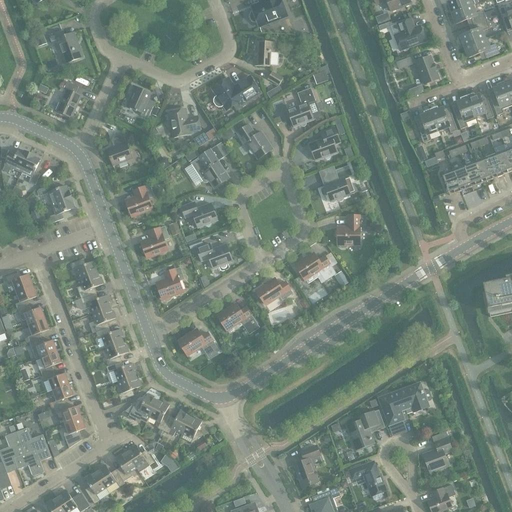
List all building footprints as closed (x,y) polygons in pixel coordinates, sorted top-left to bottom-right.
[(253,23),(255,23),(257,22),(258,23),(267,20),(268,23),(269,22),(271,23),(276,21),(277,19),(287,15),(280,0),(259,0),(261,5),(252,8),(253,11),(251,12),(250,14),(249,16),(249,18),(250,20),(251,22),(253,23)] [(374,0),(376,5),(388,0),(393,11),(412,4),(409,0),(374,0)] [(451,14),(454,13),(473,6),(475,5),(473,0),(455,0),(454,0),(447,3),(451,13),(451,14)] [(471,19),(473,25),(487,20),(483,11),(476,14),(473,6),(454,13),(451,14),(452,15),(455,25),(462,22),(471,19)] [(511,7),(506,10),(505,6),(498,9),(507,33),(511,31),(511,7)] [(382,15),(376,17),(378,24),(384,22),(382,15)] [(400,51),(402,50),(405,52),(408,50),(409,48),(425,42),(420,27),(413,29),(411,26),(413,26),(411,19),(398,24),(401,34),(394,36),(400,51)] [(464,46),(464,47),(485,39),(482,32),(490,29),(487,20),(473,25),(476,31),(467,34),(460,36),(464,47),(464,46)] [(57,40),(66,64),(82,58),(73,33),(65,37),(63,30),(49,35),(51,42),(57,40)] [(39,47),(47,44),(43,32),(35,35),(39,47)] [(485,39),(464,47),(465,48),(464,48),(468,59),(475,56),(484,53),(486,59),(499,54),(496,44),(491,46),(487,38),(485,39)] [(255,58),(255,60),(255,67),(270,67),(271,53),(275,53),(275,43),(256,42),(256,52),(255,52),(255,58)] [(434,65),(431,57),(416,63),(424,85),(439,79),(436,71),(437,71),(434,65)] [(397,63),(399,70),(412,65),(410,58),(397,63)] [(279,86),(283,80),(272,73),(268,79),(279,86)] [(214,88),(212,89),(217,96),(214,97),(213,100),(213,103),(215,107),(218,108),(221,108),(223,106),(226,111),(234,106),(236,110),(262,94),(251,77),(245,81),(234,88),(228,79),(226,80),(228,83),(216,90),(214,88)] [(503,82),(511,104),(511,103),(511,104),(511,103),(511,82),(510,80),(503,82)] [(71,118),(81,97),(76,94),(79,87),(67,82),(64,89),(66,90),(56,111),(71,118)] [(511,106),(511,104),(503,82),(496,85),(498,88),(493,89),(494,91),(488,93),(497,116),(504,114),(503,110),(511,106)] [(41,84),(39,89),(47,93),(50,88),(41,84)] [(413,96),(425,92),(423,85),(411,89),(413,96)] [(148,119),(154,107),(147,103),(151,94),(135,87),(132,95),(133,95),(127,107),(141,113),(140,116),(148,119)] [(314,100),(310,90),(298,94),(302,105),(288,111),(294,128),(299,125),(301,126),(302,127),(303,127),(305,127),(306,126),(306,125),(306,124),(306,123),(313,120),(307,103),(314,100)] [(467,96),(476,120),(475,118),(485,114),(487,120),(494,117),(486,94),(480,97),(479,95),(475,96),(474,93),(467,96)] [(476,120),(467,96),(460,99),(461,101),(457,103),(458,105),(452,107),(460,130),(467,127),(466,124),(476,120)] [(430,110),(438,131),(448,128),(451,134),(458,131),(449,108),(443,110),(443,108),(439,110),(438,107),(430,110)] [(190,132),(200,130),(198,117),(187,119),(186,109),(168,113),(173,138),(191,135),(190,132)] [(438,131),(430,110),(423,112),(425,115),(420,117),(421,119),(415,121),(424,144),(431,141),(429,135),(438,131)] [(340,120),(335,122),(337,129),(343,126),(340,120)] [(256,136),(249,125),(237,133),(244,144),(247,143),(251,149),(249,150),(249,151),(249,152),(250,153),(250,154),(252,154),(254,154),(258,160),(273,150),(261,132),(256,136)] [(230,128),(220,135),(225,143),(235,136),(230,128)] [(340,144),(334,128),(321,133),(324,139),(309,144),(316,161),(324,158),(325,159),(326,160),(328,160),(330,159),(331,158),(331,157),(330,156),(337,153),(335,146),(340,144)] [(507,130),(500,133),(502,139),(509,136),(507,130)] [(113,166),(132,159),(126,144),(124,137),(115,133),(112,141),(114,148),(107,150),(113,166)] [(495,142),(502,139),(500,133),(493,136),(495,142)] [(204,134),(194,140),(198,147),(209,141),(204,134)] [(485,138),(478,141),(481,147),(488,144),(485,138)] [(474,150),(481,147),(478,141),(471,144),(474,150)] [(209,181),(214,188),(229,179),(218,161),(229,154),(221,143),(210,150),(198,158),(199,158),(190,164),(202,182),(203,182),(204,183),(206,183),(207,183),(209,181)] [(464,146),(457,149),(459,155),(466,152),(464,146)] [(350,148),(344,150),(348,158),(354,156),(350,148)] [(11,168),(21,173),(30,154),(19,149),(13,162),(8,160),(3,171),(9,173),(11,168)] [(452,158),(459,155),(457,149),(450,152),(452,158)] [(511,165),(506,150),(496,154),(502,172),(503,172),(507,170),(508,174),(511,172),(511,165)] [(196,151),(186,157),(189,162),(199,156),(196,151)] [(442,152),(435,154),(436,158),(437,160),(444,157),(443,154),(442,152)] [(425,153),(418,155),(421,162),(427,159),(425,153)] [(30,154),(21,173),(31,177),(29,183),(35,186),(40,175),(35,172),(41,159),(30,154)] [(485,158),(492,176),(496,174),(497,178),(504,176),(503,172),(502,172),(496,154),(485,158)] [(474,162),(481,180),(485,178),(487,182),(493,180),(492,176),(485,158),(474,162)] [(165,159),(159,163),(163,170),(170,166),(165,159)] [(464,166),(470,184),(471,184),(475,182),(476,186),(483,184),(481,180),(474,162),(464,166)] [(339,181),(325,186),(325,187),(321,189),(320,191),(322,195),(324,196),(328,195),(331,202),(337,200),(338,202),(339,202),(342,202),(342,201),(343,201),(343,200),(344,199),(343,198),(355,194),(349,177),(352,176),(349,166),(335,171),(339,181)] [(453,170),(460,188),(464,186),(465,190),(472,188),(471,184),(470,184),(464,166),(453,170)] [(460,188),(453,170),(442,174),(443,178),(441,179),(444,185),(446,184),(449,192),(453,190),(455,194),(461,192),(460,188)] [(52,204),(71,197),(67,186),(53,191),(51,185),(38,190),(40,197),(48,194),(52,204)] [(149,199),(154,197),(150,186),(144,188),(137,190),(139,197),(126,202),(132,217),(152,209),(149,199)] [(369,191),(362,193),(365,200),(371,197),(369,191)] [(71,197),(52,204),(55,215),(50,217),(52,223),(64,219),(62,213),(75,208),(71,197)] [(217,221),(211,204),(197,209),(195,203),(181,208),(185,219),(193,216),(198,228),(205,225),(206,227),(207,227),(208,227),(209,227),(211,226),(211,225),(211,223),(217,221)] [(37,210),(31,212),(33,218),(40,216),(37,210)] [(365,217),(360,217),(352,217),(352,229),(338,229),(338,231),(336,233),(336,237),(338,239),(338,245),(340,245),(340,247),(341,249),(346,249),(348,247),(348,245),(360,245),(360,234),(366,234),(365,217)] [(177,224),(170,226),(173,236),(180,234),(177,224)] [(165,227),(160,229),(152,232),(154,238),(141,243),(147,258),(168,250),(164,240),(169,238),(165,227)] [(203,245),(201,240),(189,244),(191,249),(203,245)] [(226,268),(226,267),(226,266),(227,264),(233,262),(226,245),(212,250),(210,244),(197,249),(202,263),(210,260),(213,270),(220,267),(221,268),(222,269),(223,269),(225,268),(226,268)] [(335,272),(330,265),(325,257),(318,261),(314,254),(296,266),(305,280),(319,271),(324,279),(335,272)] [(81,280),(97,274),(96,269),(98,268),(95,261),(84,266),(82,260),(70,264),(73,270),(77,269),(81,280)] [(180,268),(175,270),(167,273),(170,280),(157,284),(162,299),(183,292),(179,282),(184,280),(180,268)] [(16,292),(33,286),(29,275),(19,279),(17,273),(6,277),(8,283),(13,282),(16,292)] [(483,285),(484,286),(490,318),(511,313),(511,273),(506,275),(507,280),(483,285)] [(97,274),(81,280),(83,286),(77,288),(81,299),(94,294),(92,289),(104,284),(101,278),(99,278),(97,274)] [(345,277),(339,282),(342,287),(349,283),(345,277)] [(293,294),(290,290),(285,282),(280,286),(275,280),(257,292),(266,305),(280,296),(283,301),(293,294)] [(33,286),(16,292),(20,303),(16,305),(18,310),(30,306),(28,301),(37,297),(33,286)] [(93,314),(110,308),(108,303),(110,303),(108,296),(96,300),(94,294),(81,299),(75,301),(77,307),(78,308),(82,310),(83,310),(91,308),(93,314)] [(241,321),(244,326),(250,335),(260,329),(254,319),(251,316),(246,308),(241,312),(236,305),(218,317),(227,331),(241,321)] [(30,306),(18,310),(22,322),(27,320),(29,325),(45,319),(41,308),(32,312),(30,306)] [(93,314),(96,321),(89,324),(93,334),(96,333),(107,328),(105,323),(116,319),(114,312),(112,312),(110,308),(93,314)] [(45,319),(29,325),(32,336),(28,337),(30,343),(42,339),(40,334),(49,330),(45,319)] [(11,322),(4,325),(7,332),(13,329),(11,322)] [(102,337),(106,348),(122,342),(121,337),(123,337),(120,330),(109,334),(107,328),(96,333),(98,339),(102,337)] [(268,328),(263,332),(266,337),(271,333),(268,328)] [(215,345),(212,341),(207,333),(202,337),(197,330),(179,342),(188,356),(202,347),(205,351),(215,345)] [(36,360),(41,358),(57,352),(53,341),(44,345),(42,339),(30,343),(36,360)] [(106,348),(108,355),(110,359),(106,361),(108,367),(119,363),(117,357),(129,353),(126,346),(124,347),(122,342),(106,348)] [(10,357),(25,353),(23,346),(8,350),(10,357)] [(36,361),(40,370),(42,376),(54,372),(52,367),(61,363),(57,352),(41,358),(41,359),(36,361)] [(114,371),(119,382),(135,376),(133,372),(136,371),(133,364),(121,368),(119,363),(108,367),(106,367),(109,374),(114,371)] [(54,372),(42,376),(44,382),(49,381),(53,391),(69,385),(65,374),(56,378),(54,372)] [(135,376),(119,382),(123,393),(119,395),(121,401),(132,397),(130,391),(142,387),(139,380),(137,381),(135,376)] [(427,391),(423,392),(420,384),(380,399),(389,425),(403,420),(400,411),(412,407),(413,409),(427,404),(427,402),(430,401),(431,400),(432,398),(429,392),(428,391),(427,391)] [(69,385),(53,391),(57,402),(52,403),(54,409),(66,405),(64,399),(74,396),(69,385)] [(150,418),(158,402),(153,400),(154,398),(148,394),(142,405),(137,402),(129,418),(135,421),(135,420),(137,421),(140,420),(141,418),(143,414),(150,418)] [(376,400),(370,402),(372,408),(378,406),(376,400)] [(158,402),(150,418),(156,421),(155,423),(156,427),(158,428),(157,428),(163,431),(169,419),(164,416),(170,405),(163,402),(162,404),(158,402)] [(61,418),(62,419),(63,418),(65,424),(82,418),(78,407),(68,410),(66,405),(54,409),(57,415),(58,415),(58,416),(59,417),(60,418),(61,418)] [(169,419),(163,431),(169,434),(170,431),(172,432),(174,432),(175,430),(182,434),(190,418),(186,416),(187,414),(180,411),(175,422),(169,419)] [(369,428),(378,425),(380,424),(375,411),(354,419),(356,423),(348,426),(353,440),(351,440),(355,451),(373,444),(369,434),(371,434),(369,428)] [(44,413),(38,415),(40,421),(46,419),(44,413)] [(64,435),(64,436),(69,449),(80,441),(76,432),(86,429),(82,418),(65,424),(67,430),(66,431),(65,432),(64,434),(64,435)] [(203,436),(200,434),(200,433),(200,431),(198,430),(202,422),(195,418),(194,420),(190,418),(182,434),(193,439),(191,443),(191,444),(203,436)] [(339,424),(331,427),(333,432),(341,430),(339,424)] [(17,432),(25,455),(36,451),(40,462),(51,458),(43,435),(32,439),(28,428),(17,432)] [(7,474),(18,470),(14,459),(25,455),(17,432),(5,437),(10,448),(0,450),(0,455),(3,463),(3,462),(7,474)] [(444,454),(452,451),(447,438),(435,443),(437,450),(423,455),(430,473),(441,469),(439,465),(447,462),(444,454)] [(127,454),(137,469),(146,462),(149,466),(154,463),(148,452),(143,456),(136,445),(130,449),(131,451),(127,454)] [(310,460),(320,456),(317,446),(301,452),(304,461),(294,465),(302,488),(318,483),(310,460)] [(14,459),(18,470),(29,466),(33,477),(44,473),(40,462),(36,451),(25,455),(14,459)] [(122,469),(117,472),(124,482),(133,476),(131,473),(137,469),(127,454),(123,457),(122,455),(115,459),(122,469)] [(0,488),(0,489),(11,485),(7,474),(3,462),(3,463),(0,463),(0,488)] [(372,497),(373,497),(374,500),(376,501),(381,499),(382,497),(381,494),(387,491),(383,481),(381,482),(376,469),(370,471),(367,464),(349,471),(351,477),(351,479),(363,474),(372,497)] [(96,474),(106,489),(116,482),(119,488),(125,484),(124,482),(117,472),(112,476),(106,465),(99,469),(101,471),(96,474)] [(106,489),(96,474),(92,477),(91,475),(85,479),(92,489),(87,492),(94,504),(100,500),(96,495),(106,489)] [(452,485),(443,489),(437,491),(439,497),(427,501),(431,511),(442,511),(452,508),(449,498),(456,495),(452,485)] [(337,488),(316,496),(318,502),(309,505),(311,511),(337,511),(333,499),(340,497),(337,488)] [(61,497),(57,499),(65,511),(70,511),(77,508),(79,511),(81,511),(90,507),(82,495),(73,501),(66,491),(60,495),(61,497)] [(247,504),(254,502),(252,495),(245,497),(247,504)] [(65,511),(57,499),(53,502),(52,500),(46,504),(51,511),(65,511)] [(258,511),(257,509),(257,508),(255,502),(246,506),(231,511),(230,511),(258,511)]
